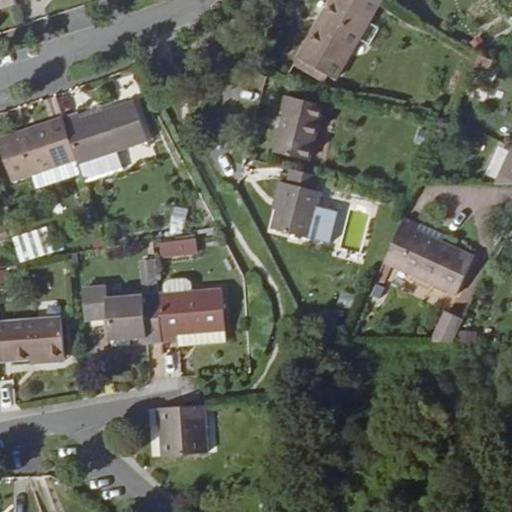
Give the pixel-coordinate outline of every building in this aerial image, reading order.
[(15,0),(0,0),(0,9),(17,4),(15,0)] [(380,0),(329,0),(297,58),(334,79),(380,0)] [(480,56),(474,70),(488,76),(494,62),(480,56)] [(147,97),(154,109),(179,96),(168,74),(143,88),(147,97)] [(147,97),(133,102),(148,143),(168,137),(154,109),(147,97)] [(323,105),(285,97),(281,115),(284,116),(274,153),(309,161),(323,105)] [(77,160),(79,164),(117,152),(148,143),(133,102),(79,119),(78,114),(64,119),(77,160)] [(77,160),(64,119),(0,139),(0,146),(11,182),(64,164),(77,160)] [(117,152),(79,164),(84,178),(122,167),(117,152)] [(64,164),(34,175),(39,188),(69,179),(64,164)] [(511,164),(503,185),(511,184),(511,164)] [(320,176),(291,169),(288,185),(280,183),(275,201),(279,202),(272,231),(309,240),(320,193),(315,192),(320,176)] [(405,218),(385,262),(457,295),(475,258),(442,243),(416,232),(420,226),(405,218)] [(416,232),(442,243),(445,238),(420,226),(416,232)] [(159,258),(196,255),(195,237),(157,240),(159,258)] [(147,295),(158,294),(156,271),(145,272),(147,295)] [(169,282),(169,294),(195,293),(194,280),(169,282)] [(160,312),(163,345),(179,344),(179,336),(224,333),(220,290),(195,293),(169,294),(158,295),(160,312)] [(113,321),(111,298),(111,291),(88,293),(91,323),(113,321)] [(147,346),(163,345),(160,312),(158,295),(158,294),(147,295),(111,298),(113,321),(115,342),(132,340),(147,339),(147,346)] [(448,313),(435,342),(454,342),(464,320),(448,313)] [(0,322),(0,359),(30,357),(66,354),(64,317),(0,322)] [(179,336),(179,344),(179,347),(226,343),(224,333),(179,336)] [(67,362),(66,354),(30,357),(31,364),(67,362)] [(207,451),(204,405),(159,409),(160,425),(163,424),(165,454),(207,451)]
